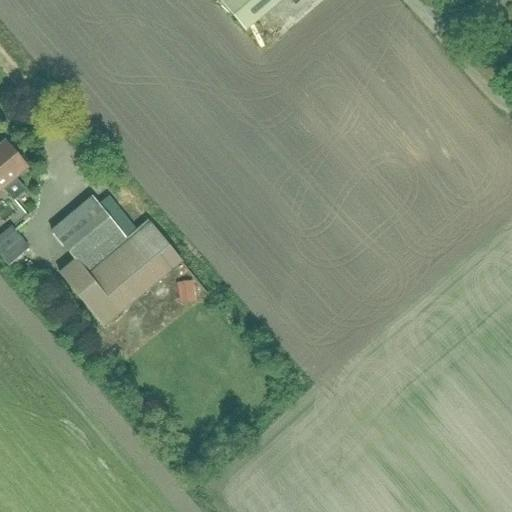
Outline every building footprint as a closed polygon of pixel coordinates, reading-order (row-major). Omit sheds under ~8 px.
[(280,0),(214,0),(242,33),(280,0)] [(12,178),(23,169),(2,144),(0,145),(0,188),(2,187),(12,199),(23,191),(12,178)] [(102,327),(180,262),(147,222),(126,239),(92,198),(50,232),(74,261),(58,274),(102,327)] [(0,258),(6,266),(28,248),(10,227),(0,235),(0,258)] [(196,303),(193,282),(177,284),(180,305),(196,303)]
